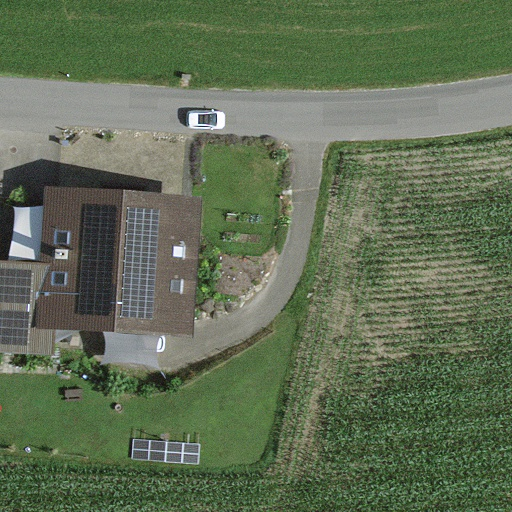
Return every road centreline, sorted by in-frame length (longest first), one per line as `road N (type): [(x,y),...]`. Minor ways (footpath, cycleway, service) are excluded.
road 1 (unclassified): [(511,98),(328,116),(0,98)]
road 2 (unknown): [(213,113),(176,254),(176,317)]
